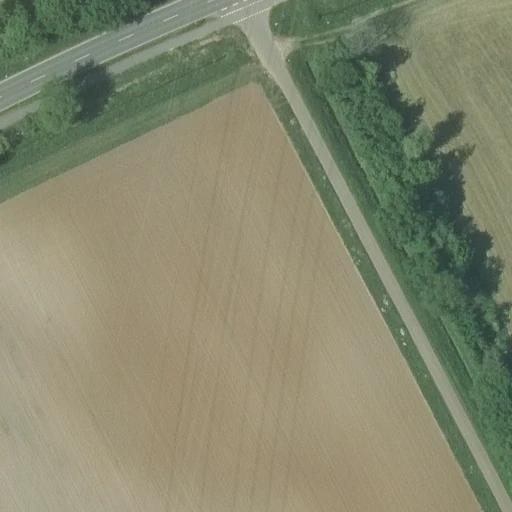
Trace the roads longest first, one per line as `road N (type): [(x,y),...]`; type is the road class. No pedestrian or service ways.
road 1 (unclassified): [(243,0),(511,511)]
road 2 (secondary): [(0,101),(210,0)]
